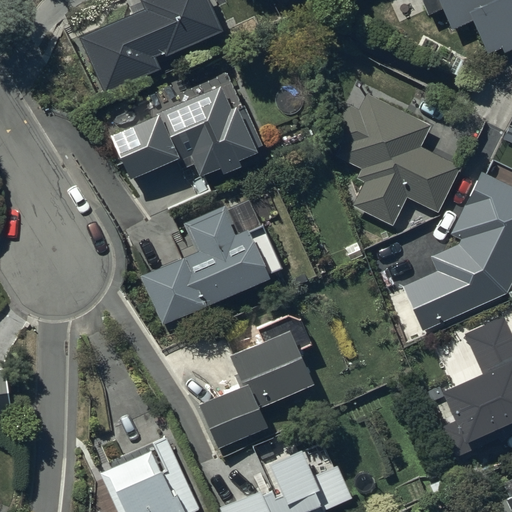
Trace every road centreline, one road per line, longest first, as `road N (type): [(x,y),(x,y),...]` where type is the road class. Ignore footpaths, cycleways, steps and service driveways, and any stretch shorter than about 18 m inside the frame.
road 1 (residential): [(42,511),(59,260)]
road 2 (residential): [(0,124),(59,260)]
